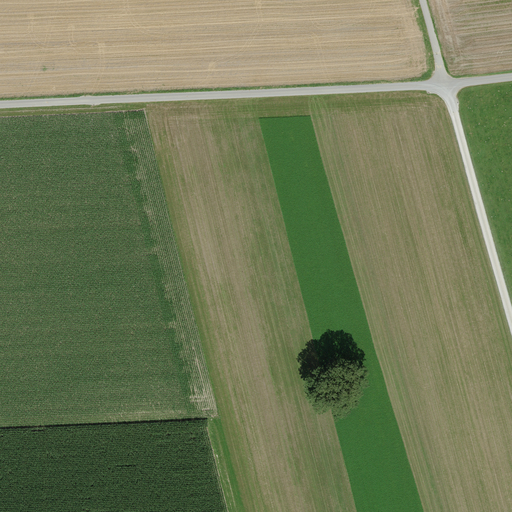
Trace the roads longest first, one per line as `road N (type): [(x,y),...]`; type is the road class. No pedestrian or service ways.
road 1 (unclassified): [(511,63),(0,98)]
road 2 (track): [(511,314),(426,0)]
